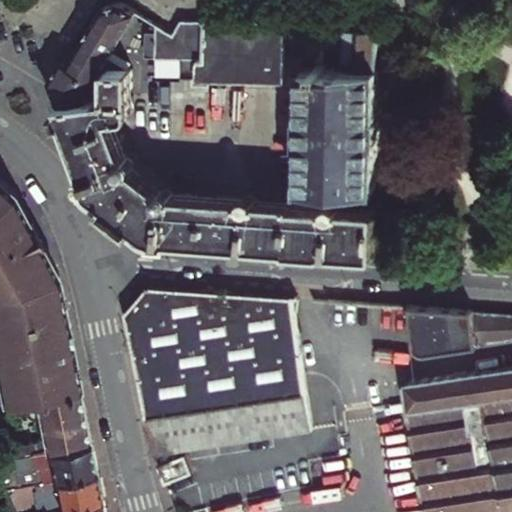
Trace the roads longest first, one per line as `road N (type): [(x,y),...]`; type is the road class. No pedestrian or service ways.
road 1 (residential): [(86,254),(511,286)]
road 2 (tertiary): [(146,511),(86,254)]
road 3 (tertiary): [(86,254),(57,185),(0,131)]
